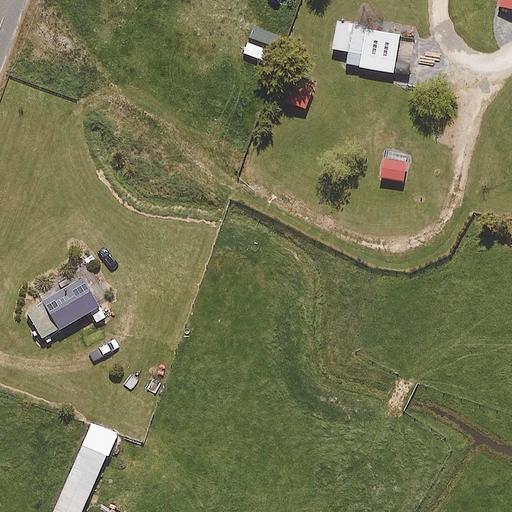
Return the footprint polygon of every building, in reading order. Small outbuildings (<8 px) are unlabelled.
[(511,0),(501,0),(500,5),(511,8),(511,0)] [(370,27),(338,22),(333,49),(349,52),(347,64),(409,75),(415,42),(369,34),(370,27)] [(305,110),(316,83),(295,74),(284,101),(305,110)] [(407,160),(384,156),(381,178),(404,181),(407,160)] [(196,242),(150,225),(130,276),(175,294),(196,242)] [(78,271),(40,294),(45,301),(27,312),(44,340),(91,312),(97,323),(107,317),(78,271)] [(82,511),(107,455),(83,444),(54,511),(82,511)]
